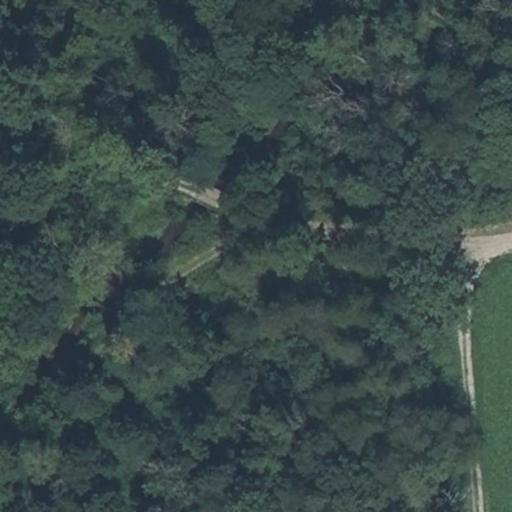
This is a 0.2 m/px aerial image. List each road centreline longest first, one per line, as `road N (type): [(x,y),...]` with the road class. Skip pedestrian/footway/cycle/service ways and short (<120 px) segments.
road 1 (track): [(511,244),(475,253),(394,239),(249,232),(189,264),(0,449)]
road 2 (track): [(249,232),(174,182),(0,115)]
road 3 (track): [(478,511),(467,289),(475,253)]
